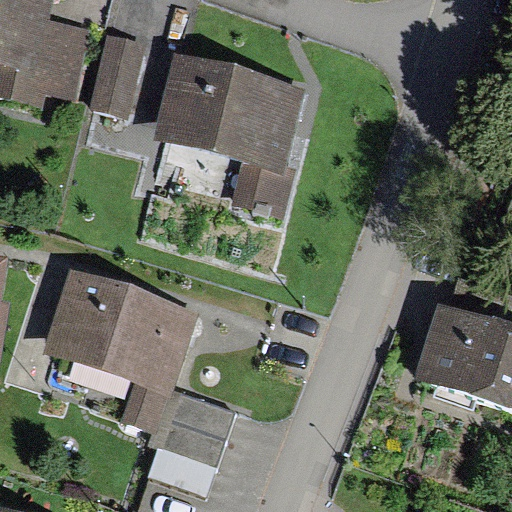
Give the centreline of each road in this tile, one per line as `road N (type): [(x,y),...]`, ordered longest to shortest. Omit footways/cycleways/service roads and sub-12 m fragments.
road 1 (residential): [(448,58),(397,225),(287,511)]
road 2 (residential): [(448,58),(280,0)]
